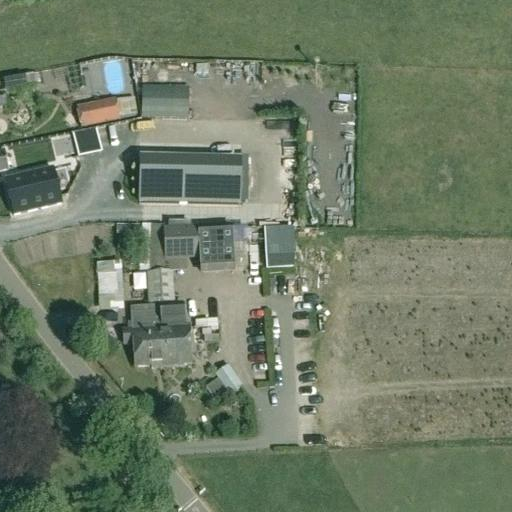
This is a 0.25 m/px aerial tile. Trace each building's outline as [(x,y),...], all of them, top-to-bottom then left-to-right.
[(115,99),(75,108),(80,130),(120,121),(115,99)] [(5,132),(16,130),(14,115),(3,116),(5,132)] [(246,150),(146,150),(146,190),(246,190),(246,150)] [(0,153),(0,173),(10,172),(5,152),(0,153)] [(6,182),(14,217),(61,206),(53,171),(6,182)] [(153,211),(172,211),(172,199),(153,199),(153,211)] [(230,226),(198,228),(200,261),(200,272),(233,270),(230,226)] [(164,263),(200,261),(198,228),(162,230),(164,263)] [(95,265),(98,311),(119,309),(117,275),(120,275),(120,264),(95,265)] [(174,304),(172,271),(144,273),(147,306),(174,304)] [(124,348),(133,347),(135,370),(151,369),(151,371),(182,369),(182,368),(191,368),(189,326),(178,326),(176,305),(159,307),(160,329),(158,308),(131,310),(132,332),(123,332),(124,348)] [(241,389),(227,368),(216,376),(230,396),(241,389)] [(98,511),(95,498),(58,509),(58,511),(98,511)]
